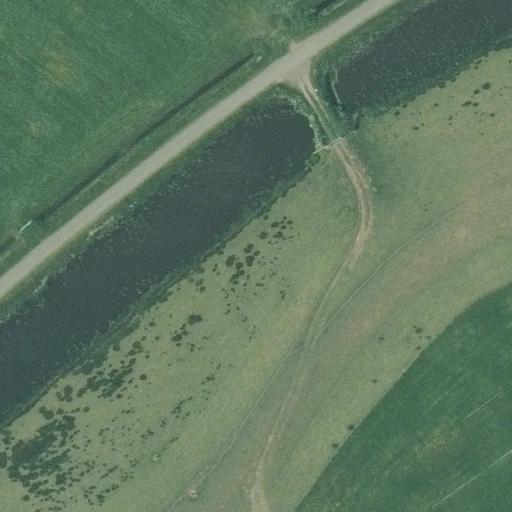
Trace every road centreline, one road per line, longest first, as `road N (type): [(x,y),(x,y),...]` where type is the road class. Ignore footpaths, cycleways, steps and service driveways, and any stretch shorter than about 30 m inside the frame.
road 1 (track): [(260,511),(257,467),(364,217),(353,176),(293,61)]
road 2 (unclassified): [(0,287),(200,126),(383,0)]
